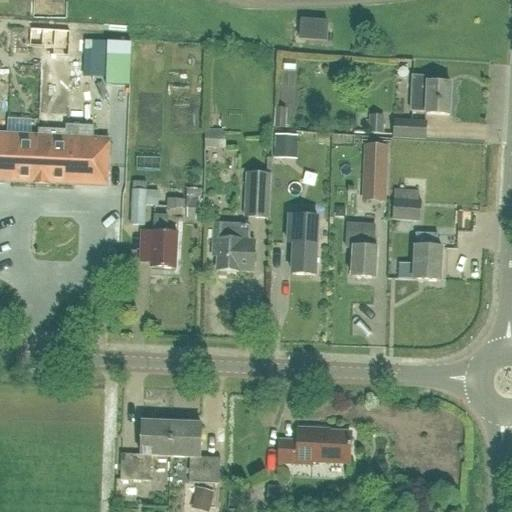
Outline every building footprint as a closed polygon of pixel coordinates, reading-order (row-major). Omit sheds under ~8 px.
[(326,43),(327,24),(301,22),(300,41),(326,43)] [(101,57),(100,89),(118,90),(119,58),(101,57)] [(449,118),(450,85),(434,84),(435,79),(412,78),(411,113),(426,113),(426,116),(449,118)] [(422,139),(422,126),(394,124),(393,138),(422,139)] [(107,188),(109,141),(93,140),(94,128),(66,127),(65,132),(38,131),(38,138),(0,135),(0,183),(35,185),(35,186),(49,187),(49,185),(107,188)] [(366,148),(364,189),(363,201),(384,202),(384,190),(386,149),(366,148)] [(265,199),(265,191),(266,177),(248,177),(247,198),(245,226),(265,227),(267,199),(265,199)] [(188,190),(186,222),(194,222),(195,210),(199,210),(200,190),(188,190)] [(157,207),(157,194),(132,192),(131,226),(144,227),(145,206),(157,207)] [(395,192),(395,209),(394,222),(419,223),(420,203),(418,203),(418,193),(395,192)] [(340,216),(363,214),(361,197),(339,199),(340,216)] [(185,202),(167,201),(167,210),(184,210),(185,202)] [(429,227),(451,228),(452,212),(431,210),(429,227)] [(175,270),(177,235),(167,235),(167,218),(154,217),(153,234),(141,234),(141,248),(152,248),(150,269),(175,270)] [(315,277),(317,245),(318,220),(287,218),(286,244),(294,244),(292,276),(315,277)] [(255,242),(250,242),(251,227),(241,227),(241,226),(214,225),(212,259),(217,259),(217,272),(253,274),(255,242)] [(375,280),(377,250),(367,249),(368,231),(355,231),(354,249),(353,249),(351,279),(375,280)] [(440,283),(442,250),(437,249),(438,236),(416,235),(416,248),(415,248),(414,282),(440,283)] [(108,288),(86,289),(87,311),(108,310),(108,288)] [(151,458),(170,459),(172,425),(142,424),(141,457),(122,456),(120,481),(149,483),(151,458)] [(172,425),(170,459),(190,459),(189,484),(219,485),(220,460),(200,459),(201,427),(172,425)] [(350,449),(351,446),(350,446),(350,435),(320,434),(320,432),(298,431),(298,444),(280,443),(279,464),(312,466),(312,463),(349,465),(349,449),(350,449)] [(196,488),(190,509),(201,511),(208,511),(214,492),(196,488)]
